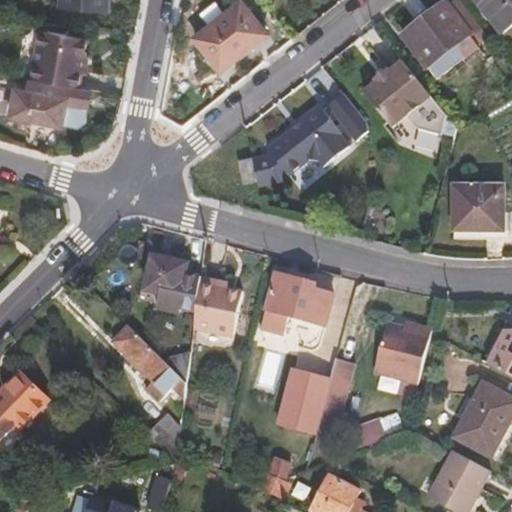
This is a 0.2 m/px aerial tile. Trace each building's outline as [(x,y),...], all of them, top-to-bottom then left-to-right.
[(107,11),(108,0),(62,0),(62,6),(107,11)] [(450,4),(408,36),(431,66),(461,45),(470,56),(484,46),(476,36),(486,28),(465,0),(459,0),(452,7),(450,4)] [(511,0),(483,0),(506,29),(511,23),(511,0)] [(240,4),(194,42),(220,73),(249,50),(246,45),(261,32),(240,4)] [(41,31),(33,80),(79,89),(88,39),(41,31)] [(397,129),(436,98),(409,64),(396,74),(394,71),(380,81),(382,84),(369,93),(397,129)] [(11,117),(62,127),(64,127),(78,124),(87,113),(92,91),(79,89),(33,80),(30,80),(28,92),(16,89),(11,117)] [(271,156),(255,159),(259,182),(260,186),(280,183),(290,174),(293,177),(313,161),(322,162),(326,168),(353,147),(322,106),(303,122),(306,125),(298,132),(296,130),(271,150),(274,154),(271,156)] [(243,161),(246,183),(256,182),(252,159),(243,161)] [(459,185),(457,237),(489,238),(490,230),(508,232),(510,188),(459,185)] [(490,230),(489,238),(508,239),(508,232),(490,230)] [(195,314),(201,278),(185,274),(188,264),(154,256),(146,289),(140,287),(137,298),(158,303),(158,308),(195,314)] [(280,275),(268,312),(324,330),(334,299),(316,293),(320,281),(293,272),(291,279),(280,275)] [(195,314),(195,329),(233,338),(243,295),(228,290),(219,288),(220,283),(201,278),(195,314)] [(388,325),(373,374),(417,387),(432,333),(415,328),(413,332),(388,325)] [(116,341),(159,383),(147,396),(157,406),(184,379),(167,362),(130,327),(116,341)] [(511,330),(510,331),(491,366),(511,376),(511,330)] [(188,383),(192,351),(167,362),(184,379),(188,383)] [(320,427),(338,361),(297,351),(279,415),(320,427)] [(354,366),(338,361),(320,427),(337,432),(354,366)] [(0,395),(0,410),(14,425),(21,431),(52,400),(22,372),(0,395)] [(452,436),(489,456),(503,431),(499,429),(511,403),(511,395),(482,380),(452,436)] [(0,440),(14,425),(0,410),(0,440)] [(356,444),(403,430),(397,413),(351,427),(356,444)] [(147,435),(176,464),(180,450),(156,427),(147,435)] [(451,450),(426,497),(442,505),(453,511),(467,511),(490,470),(451,450)] [(267,458),(262,490),(273,493),(276,478),(283,479),(285,461),(267,458)] [(310,468),(322,475),(330,461),(310,468)] [(158,468),(155,477),(171,481),(176,464),(158,468)] [(291,481),(304,487),(307,480),(296,474),(291,481)] [(327,476),(309,510),(312,511),(360,511),(357,510),(361,501),(354,497),(356,491),(327,476)] [(291,481),(281,500),(293,506),(304,487),(291,481)] [(146,508),(158,511),(161,511),(167,495),(152,490),(146,508)] [(76,500),(72,511),(85,511),(88,503),(76,500)] [(88,503),(85,511),(135,511),(114,506),(112,510),(88,503)]
